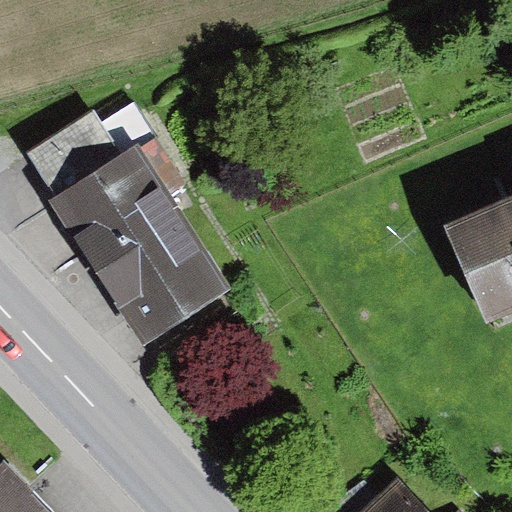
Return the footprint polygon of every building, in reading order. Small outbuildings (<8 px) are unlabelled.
[(28,155),(58,200),(125,157),(95,111),(28,155)] [(58,200),(51,205),(145,347),(230,292),(136,149),(125,157),(58,200)] [(511,190),(443,221),(489,322),(511,311),(511,190)] [(46,511),(6,471),(0,477),(0,511),(46,511)] [(320,511),(367,511),(382,498),(365,480),(320,511)] [(367,511),(463,511),(461,509),(457,511),(427,511),(399,482),(382,498),(367,511)]
